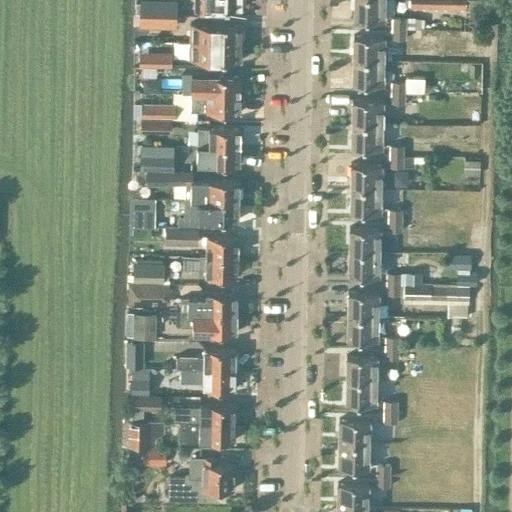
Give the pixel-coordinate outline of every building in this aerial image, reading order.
[(383,0),(353,0),(353,18),(383,18),(383,0)] [(141,13),(174,14),(175,2),(141,2),(141,13)] [(174,26),(174,14),(141,13),(141,25),(174,26)] [(392,17),(391,28),(405,28),(406,28),(406,17),(392,17)] [(190,22),(190,41),(240,41),(241,23),(190,22)] [(391,28),(391,38),(405,38),(422,38),(422,29),(406,28),(405,28),(391,28)] [(483,32),(460,32),(460,42),(466,42),(467,53),(476,52),(476,61),(482,61),(483,32)] [(353,34),(352,58),(383,58),(383,35),(353,34)] [(240,59),(240,41),(190,41),(189,59),(240,59)] [(139,53),(139,65),(143,65),(159,65),(171,65),(172,53),(139,53)] [(352,58),(352,82),(382,82),(383,58),(352,58)] [(470,63),(470,76),(478,76),(478,63),(470,63)] [(182,92),(190,92),(240,93),(240,75),(207,75),(207,73),(182,72),(182,92)] [(391,80),(390,90),(405,90),(424,90),(424,79),(404,78),(404,80),(391,80)] [(145,79),(145,91),(163,92),(163,79),(145,79)] [(404,102),(405,90),(390,90),(390,102),(404,102)] [(239,111),(240,93),(190,92),(189,110),(239,111)] [(351,122),(381,123),(382,98),(352,98),(351,122)] [(141,103),(141,108),(141,116),(173,117),(173,104),(141,103)] [(171,118),(141,117),(141,130),(171,131),(171,118)] [(392,123),(381,123),(351,122),(351,146),(381,146),(381,134),(391,134),(392,123)] [(198,127),(197,144),(239,145),(239,127),(198,127)] [(239,163),(239,145),(197,144),(197,163),(239,163)] [(389,144),(389,155),(403,156),(403,144),(389,144)] [(140,154),(140,168),(173,169),(174,155),(140,154)] [(389,166),(403,166),(403,156),(389,155),(389,166)] [(413,156),(403,156),(403,166),(412,166),(413,156)] [(480,159),(467,159),(467,172),(479,173),(480,159)] [(350,162),(350,186),(380,186),(390,187),(390,176),(380,176),(380,162),(350,162)] [(185,198),(198,198),(238,199),(238,179),(191,178),(191,170),(146,171),(147,183),(186,182),(185,198)] [(350,186),(349,210),(379,210),(380,186),(350,186)] [(130,196),(129,226),(131,226),(154,226),(155,197),(132,196),(130,196)] [(185,198),(185,218),(207,219),(237,219),(238,199),(198,198),(185,198)] [(388,207),(387,219),(402,219),(402,208),(388,207)] [(401,230),(402,219),(387,219),(387,230),(401,230)] [(470,222),(444,221),(443,248),(470,249),(470,222)] [(196,227),(165,226),(165,242),(196,243),(196,227)] [(349,226),(348,250),(379,250),(379,226),(349,226)] [(237,235),(202,235),(201,242),(206,242),(206,255),(237,255),(237,235)] [(348,250),(348,274),(378,274),(379,250),(348,250)] [(470,254),(448,253),(447,267),(469,267),(470,254)] [(237,255),(206,255),(199,254),(199,275),(236,275),(237,255)] [(162,262),(133,262),(133,280),(162,280),(162,262)] [(386,271),(386,282),(400,283),(400,271),(386,271)] [(420,272),(406,271),(405,282),(420,283),(420,272)] [(386,282),(386,294),(400,294),(400,283),(386,282)] [(168,303),(168,283),(129,283),(129,303),(168,303)] [(431,298),(432,286),(406,285),(405,297),(431,298)] [(431,298),(447,298),(448,286),(432,286),(431,298)] [(448,286),(447,298),(467,299),(467,287),(448,286)] [(347,314),(377,315),(387,315),(387,303),(377,302),(378,290),(347,289),(347,314)] [(180,297),(180,311),(236,312),(236,292),(204,291),(204,297),(180,297)] [(235,331),(236,312),(180,311),(180,325),(192,325),(192,331),(235,331)] [(130,313),(129,336),(131,336),(134,336),(134,337),(156,337),(157,313),(130,313)] [(376,338),(377,315),(347,314),(346,338),(376,338)] [(385,335),(385,345),(399,345),(407,346),(408,335),(385,335)] [(399,345),(385,345),(384,357),(398,358),(399,345)] [(177,355),(176,367),(180,367),(235,368),(235,348),(205,347),(204,355),(177,355)] [(125,350),(125,364),(128,364),(143,365),(143,350),(128,350),(125,350)] [(345,377),(376,378),(377,354),(346,354),(345,377)] [(180,369),(180,381),(204,381),(204,387),(234,387),(235,369),(235,368),(180,367),(180,369)] [(131,377),(130,393),(131,392),(147,393),(148,393),(149,377),(131,377)] [(376,402),(376,378),(345,377),(345,402),(376,402)] [(416,394),(401,394),(400,411),(416,411),(416,394)] [(131,407),(143,407),(159,407),(159,395),(131,395),(131,407)] [(383,411),(397,411),(398,399),(383,399),(383,411)] [(174,406),(173,420),(179,421),(234,422),(234,403),(199,403),(199,407),(174,406)] [(143,419),(143,407),(131,407),(131,419),(143,419)] [(432,412),(397,411),(383,411),(382,421),(396,422),(396,424),(431,425),(432,412)] [(338,417),(338,441),(369,442),(369,418),(338,417)] [(126,432),(125,444),(154,445),(154,436),(164,430),(164,420),(143,419),(131,419),(127,419),(126,419),(126,420),(126,432)] [(179,421),(178,439),(198,440),(198,439),(234,439),(234,422),(179,421)] [(378,442),(369,442),(338,441),(337,465),(368,466),(369,452),(377,453),(378,442)] [(426,443),(425,450),(438,450),(437,457),(437,475),(459,475),(460,457),(466,458),(466,444),(426,443)] [(143,460),(143,462),(165,463),(165,447),(143,446),(143,460)] [(217,456),(188,455),(188,474),(168,474),(168,498),(218,499),(218,488),(233,488),(233,463),(216,462),(217,456)] [(376,463),(376,474),(390,474),(390,463),(376,463)] [(376,475),(375,485),(389,486),(390,474),(376,474),(376,475)] [(337,481),(336,505),(368,506),(368,482),(337,481)]
